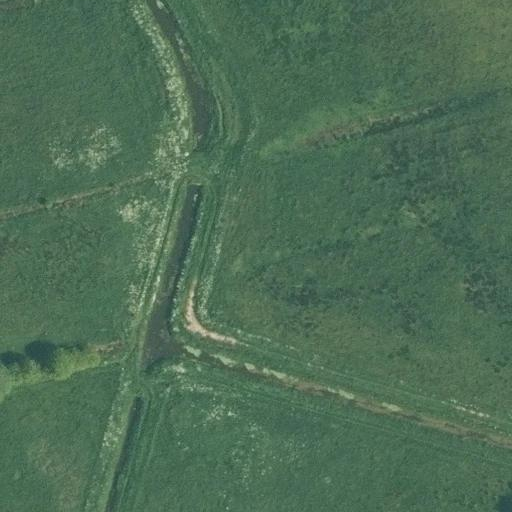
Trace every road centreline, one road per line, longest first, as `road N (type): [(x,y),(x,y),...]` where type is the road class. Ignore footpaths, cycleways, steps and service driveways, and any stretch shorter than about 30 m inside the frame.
road 1 (track): [(125,511),(171,370),(511,467)]
road 2 (track): [(176,0),(232,93),(235,134),(214,170)]
